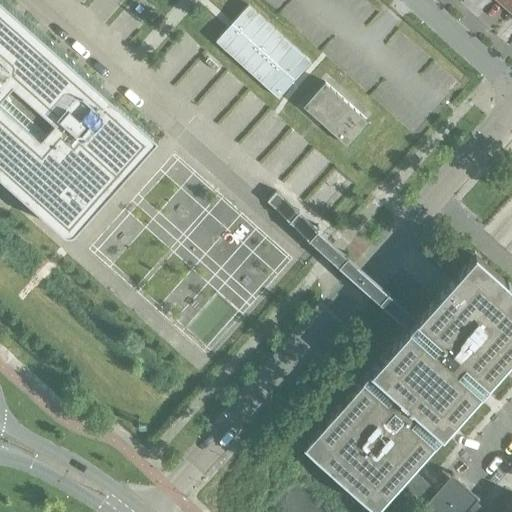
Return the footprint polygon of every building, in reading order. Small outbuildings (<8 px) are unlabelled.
[(77,225),(157,136),(4,0),(0,0),(0,173),(61,228),(65,231),(70,230),(75,228),(77,225)] [(511,8),(511,0),(497,0),(510,11),(511,8)] [(310,60),(247,4),(215,40),(278,96),(310,60)] [(367,119),(324,81),(303,105),(345,143),(367,119)] [(417,315),(302,443),(311,450),(368,501),(375,507),(399,480),(424,502),(421,505),(429,511),(462,511),(468,506),(474,511),(488,511),(475,500),(479,495),(451,470),(436,488),(412,466),(489,379),(511,353),(511,284),(505,278),(474,251),(417,315)]
